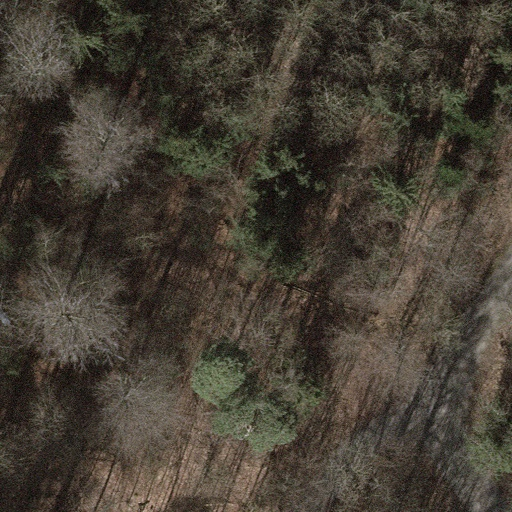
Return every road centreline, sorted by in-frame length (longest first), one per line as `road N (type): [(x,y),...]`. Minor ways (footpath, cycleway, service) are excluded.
road 1 (track): [(425,421),(511,286)]
road 2 (track): [(338,511),(425,421)]
